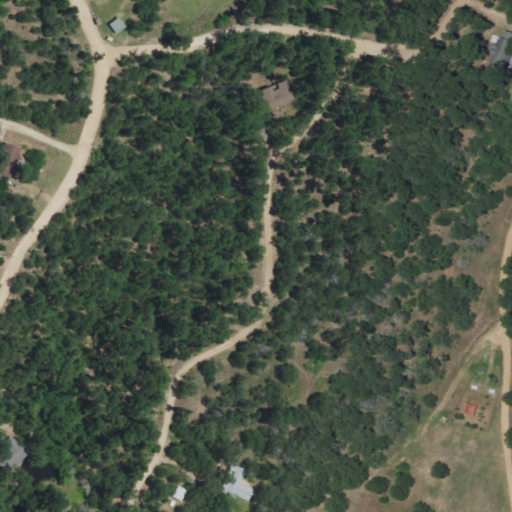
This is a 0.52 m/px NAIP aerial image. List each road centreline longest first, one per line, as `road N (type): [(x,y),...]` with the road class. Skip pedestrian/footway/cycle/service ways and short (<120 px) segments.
road 1 (residential): [(138,511),(179,370),(260,314),(273,274),(270,169),(282,145),(329,98),(362,38)]
road 2 (residential): [(82,0),(104,52),(87,154),(0,286)]
road 3 (residential): [(103,48),(268,22),(362,38)]
road 4 (residential): [(362,38),(412,48),(429,40),(460,0)]
